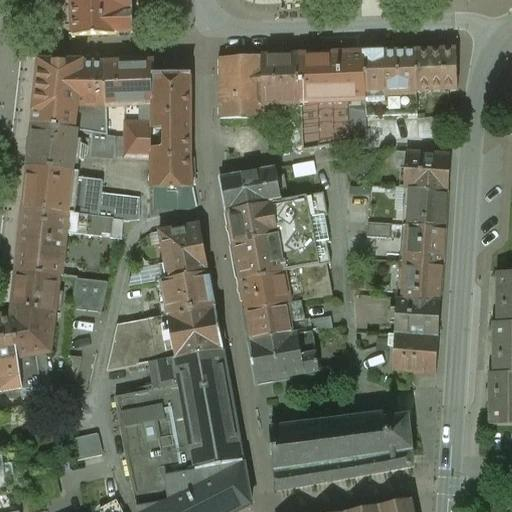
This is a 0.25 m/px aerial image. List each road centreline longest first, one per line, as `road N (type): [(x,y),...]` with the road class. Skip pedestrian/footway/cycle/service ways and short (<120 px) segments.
road 1 (residential): [(503,38),(484,75),(473,143),(446,511)]
road 2 (residential): [(212,28),(475,21),(503,38)]
road 3 (residential): [(33,0),(29,30),(40,46),(198,40),(212,28)]
